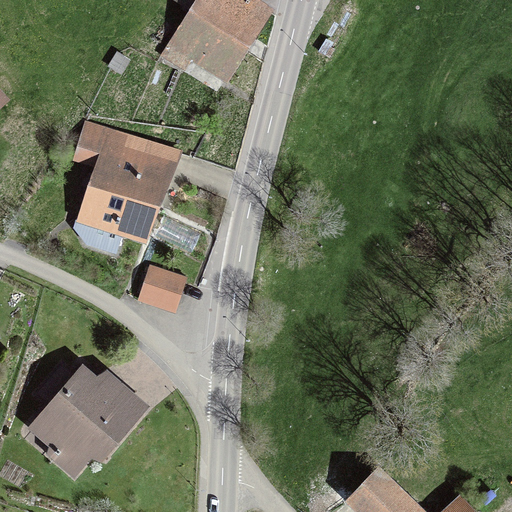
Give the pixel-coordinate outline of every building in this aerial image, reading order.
[(175,0),(192,11),(164,53),(184,66),(190,55),(226,78),(269,11),(251,0),(175,0)] [(97,176),(95,175),(79,217),(95,222),(90,244),(114,251),(121,231),(143,237),(177,153),(86,125),(76,159),(100,166),(97,176)] [(183,279),(152,268),(141,299),(172,310),(183,279)] [(118,436),(140,411),(114,389),(106,398),(97,389),(100,385),(83,370),(34,427),(57,447),(52,453),(74,471),(110,430),(118,436)] [(419,511),(378,472),(351,501),(362,511),(419,511)] [(469,511),(459,501),(448,511),(469,511)]
